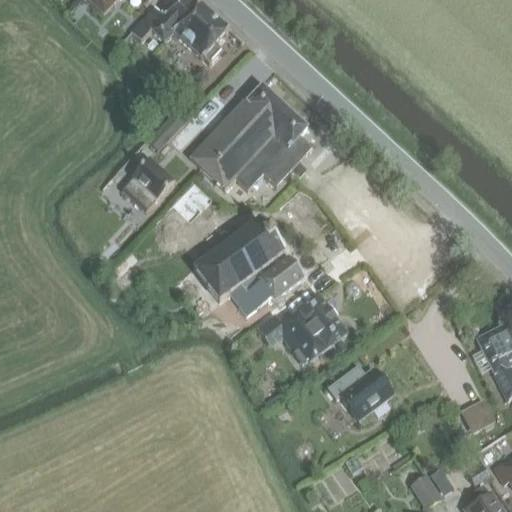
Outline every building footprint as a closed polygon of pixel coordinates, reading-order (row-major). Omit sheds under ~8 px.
[(149,0),(82,0),(102,18),(118,0),(144,0),(148,3),(149,0)] [(195,11),(182,0),(180,0),(164,19),(153,10),(129,37),(139,46),(149,35),(163,47),(172,38),(201,64),(201,63),(208,70),(221,55),(214,50),(228,34),(198,7),(195,11)] [(306,132),(260,90),(246,105),(243,103),(188,162),(223,194),(233,183),(246,195),(261,179),(275,191),(291,174),(295,178),(301,172),(297,167),(311,152),(298,141),(306,132)] [(192,117),(181,106),(145,143),(155,154),(192,117)] [(196,136),(185,126),(168,143),(179,153),(196,136)] [(173,186),(148,163),(131,181),(132,182),(121,194),(145,217),(173,186)] [(218,306),(240,289),(253,279),(284,256),(258,223),(192,272),(218,306)] [(256,284),(253,279),(240,289),(257,311),(270,301),(273,304),(302,282),(287,261),(256,284)] [(345,338),(317,300),(280,327),(273,318),(255,331),(267,347),(278,338),(302,369),(308,365),(345,338)] [(506,405),(511,402),(511,377),(509,371),(511,369),(511,335),(507,327),(475,343),(506,405)] [(353,373),(326,393),(334,404),(339,401),(357,425),(391,399),(372,373),(360,382),(353,373)] [(481,405),(470,410),(481,432),(492,426),(481,405)] [(511,463),(503,469),(501,467),(493,473),(503,489),(507,486),(511,492),(511,463)] [(489,481),(483,470),(467,479),(473,490),(489,481)] [(427,511),(440,503),(424,480),(409,490),(423,511),(427,511)] [(487,498),(481,490),(467,499),(473,508),(466,511),(499,511),(489,497),(487,498)]
